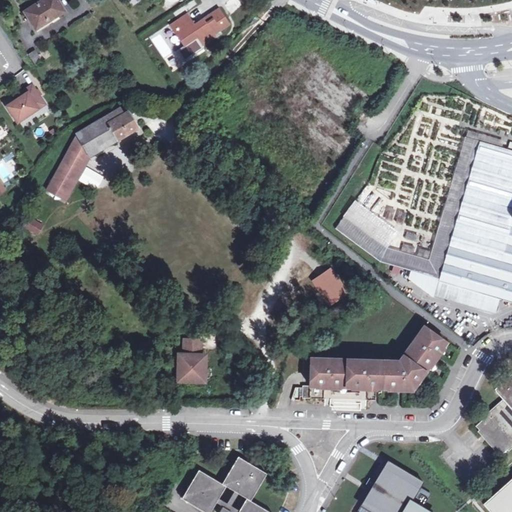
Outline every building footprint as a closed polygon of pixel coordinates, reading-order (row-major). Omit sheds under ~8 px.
[(43,0),(24,12),(35,28),(47,20),(49,22),(65,12),(57,0),(43,0)] [(197,37),(200,42),(202,45),(215,36),(213,34),(229,25),(219,10),(209,16),(212,21),(206,24),(203,21),(194,26),(187,15),(171,26),(184,46),(188,43),(197,37)] [(153,37),(161,57),(169,54),(160,34),(153,37)] [(197,37),(188,43),(191,48),(200,42),(197,37)] [(42,62),(35,51),(29,55),(36,66),(42,62)] [(6,107),(17,123),(38,109),(33,103),(40,98),(31,85),(21,92),(23,95),(6,107)] [(23,95),(21,92),(11,99),(14,102),(23,95)] [(33,103),(38,109),(44,105),(40,98),(33,103)] [(78,120),(69,105),(62,110),(70,125),(78,120)] [(51,184),(67,193),(87,159),(90,157),(137,129),(128,113),(124,115),(120,109),(76,134),(79,138),(73,142),(51,184)] [(442,277),(483,141),(472,137),(434,263),(387,249),(348,216),(340,225),(384,260),(442,277)] [(511,149),(483,141),(442,277),(441,280),(511,301),(511,149)] [(67,193),(51,184),(47,191),(64,200),(67,193)] [(21,226),(37,235),(43,225),(27,215),(21,226)] [(312,372),(311,387),(318,387),(318,385),(325,385),(325,387),(334,388),(334,386),(340,386),(340,388),(346,388),(354,389),(354,387),(361,387),(361,389),(369,389),(369,387),(377,387),(377,390),(382,390),(389,390),(389,388),(396,389),(396,391),(401,391),(405,391),(405,389),(412,389),(412,391),(414,391),(419,386),(417,384),(421,379),(423,380),(427,375),(431,370),(429,368),(434,362),(436,364),(441,357),(439,356),(443,350),(445,352),(449,346),(427,329),(401,363),(312,360),(304,360),(304,372),(312,372)] [(186,353),(179,352),(178,376),(205,378),(206,354),(203,353),(204,338),(187,337),(186,353)] [(511,377),(496,392),(504,401),(476,427),(501,456),(511,446),(511,377)] [(303,396),(304,388),(292,387),(292,400),(300,400),(300,396),(303,396)] [(241,511),(240,511),(268,511),(252,502),(267,475),(238,458),(223,485),(199,471),(182,500),(202,511),(211,511),(216,504),(219,499),(227,487),(235,492),(240,495),(248,500),(241,511)] [(378,483),(374,490),(360,511),(426,511),(422,509),(430,496),(386,470),(378,483)] [(368,486),(374,490),(378,483),(371,479),(368,486)] [(511,511),(511,479),(484,505),(490,511),(511,511)] [(219,499),(216,504),(223,507),(219,511),(240,511),(241,511),(233,507),(240,495),(235,492),(227,504),(219,499)]
